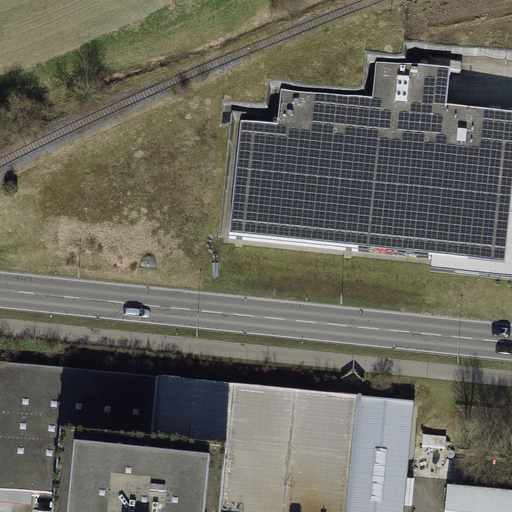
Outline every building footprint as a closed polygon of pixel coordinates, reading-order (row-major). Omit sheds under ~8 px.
[(229,239),(506,266),(511,190),(511,117),(448,111),(449,75),(378,67),(373,103),(282,94),(278,128),(241,125),(229,239)] [(160,378),(0,361),(0,490),(56,495),(62,441),(153,450),(160,378)] [(350,511),(360,400),(160,378),(153,450),(229,458),(224,511),(350,511)] [(407,511),(417,406),(360,400),(350,511),(407,511)] [(54,511),(224,511),(229,458),(153,450),(62,441),(56,495),(54,511)] [(511,511),(511,495),(449,490),(447,511),(511,511)]
